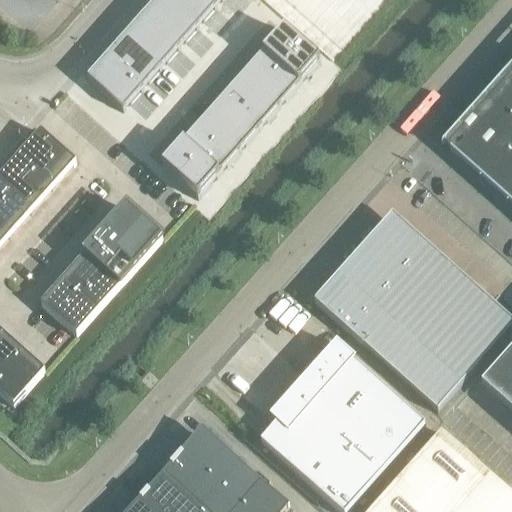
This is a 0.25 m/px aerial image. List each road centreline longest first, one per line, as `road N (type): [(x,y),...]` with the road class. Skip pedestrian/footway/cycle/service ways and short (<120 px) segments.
road 1 (unclassified): [(58,511),(511,4)]
road 2 (unclassified): [(123,0),(61,69),(8,82),(0,75)]
